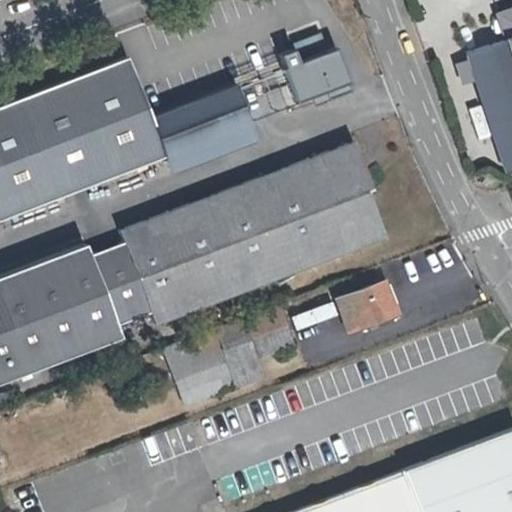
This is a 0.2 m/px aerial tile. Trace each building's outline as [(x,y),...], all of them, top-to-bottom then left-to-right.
[(421,0),(426,14),(464,1),(463,0),(421,0)] [(511,13),(503,16),(511,39),(511,38),(511,13)] [(511,38),(511,39),(470,53),(510,175),(511,174),(511,38)] [(291,103),(320,92),(345,83),(332,48),(294,63),(290,51),(275,57),(291,103)] [(120,58),(0,104),(0,215),(158,154),(120,58)] [(345,83),(320,92),(327,102),(353,92),(345,83)] [(145,118),(166,175),(252,142),(228,84),(145,118)] [(85,239),(0,271),(0,377),(120,332),(116,320),(150,307),(154,319),(381,231),(365,189),(374,185),(353,137),(120,226),(124,238),(89,251),(85,239)] [(393,315),(380,280),(329,299),(342,334),(393,315)] [(253,360),(292,345),(276,303),(158,348),(182,409),(260,379),(256,368),(253,360)] [(511,511),(511,428),(283,511),(511,511)]
